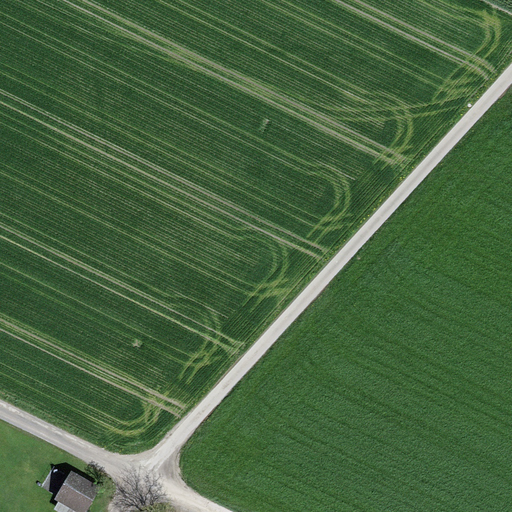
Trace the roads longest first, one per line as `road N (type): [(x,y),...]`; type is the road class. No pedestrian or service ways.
road 1 (track): [(511,73),(138,478),(119,511)]
road 2 (track): [(0,410),(208,511)]
